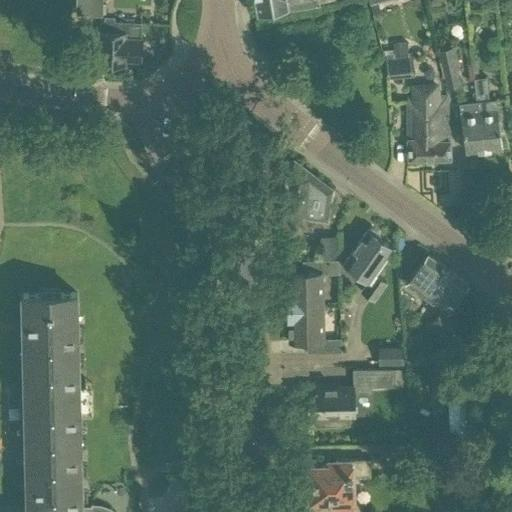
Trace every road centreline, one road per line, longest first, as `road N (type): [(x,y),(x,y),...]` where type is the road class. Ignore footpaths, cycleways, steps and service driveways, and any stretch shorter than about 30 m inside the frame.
road 1 (residential): [(236,511),(227,224),(212,196),(160,152),(135,102)]
road 2 (tertiary): [(229,65),(258,103),(511,286)]
road 3 (tertiary): [(135,102),(0,93)]
